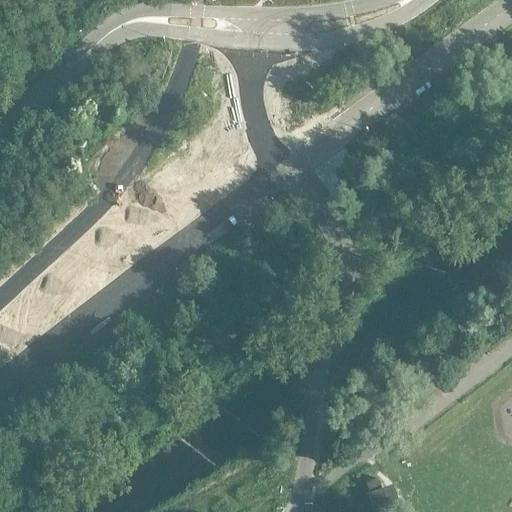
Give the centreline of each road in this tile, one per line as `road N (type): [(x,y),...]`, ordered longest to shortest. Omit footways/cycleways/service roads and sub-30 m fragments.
road 1 (unclassified): [(0,392),(267,186),(273,161),(248,93),(255,28)]
road 2 (unclassified): [(198,24),(145,22),(99,40),(0,129)]
road 3 (unclassified): [(255,28),(372,21),(411,0)]
